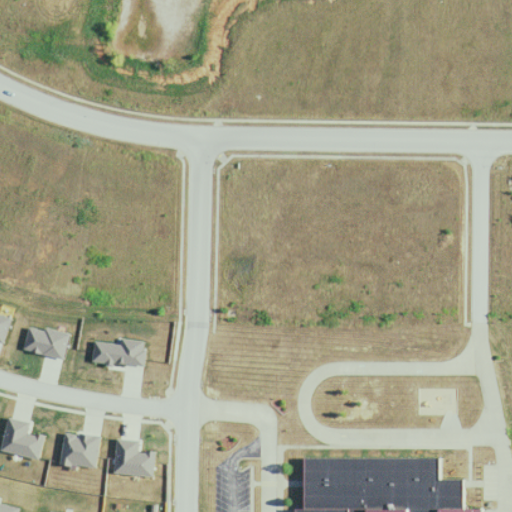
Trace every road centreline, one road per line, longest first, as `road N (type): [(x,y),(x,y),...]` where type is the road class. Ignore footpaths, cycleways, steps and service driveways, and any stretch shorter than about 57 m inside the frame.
road 1 (residential): [(511,144),(206,139),(122,126),(0,83)]
road 2 (residential): [(206,139),(182,511)]
road 3 (residential): [(478,144),(487,352),(505,507)]
road 4 (residential): [(0,377),(107,404),(185,412)]
road 5 (residential): [(187,396),(256,414),(259,511)]
